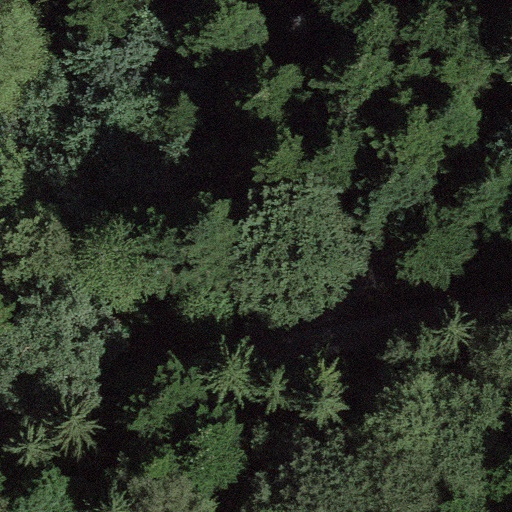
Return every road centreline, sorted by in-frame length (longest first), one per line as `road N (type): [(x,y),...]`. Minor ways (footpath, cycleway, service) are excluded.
road 1 (track): [(511,303),(0,421)]
road 2 (track): [(342,342),(410,229),(511,136)]
